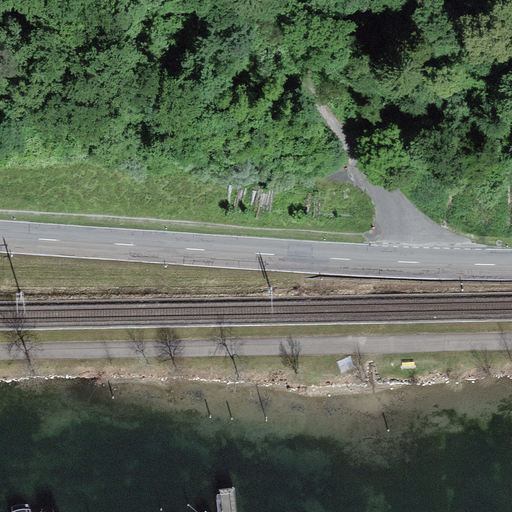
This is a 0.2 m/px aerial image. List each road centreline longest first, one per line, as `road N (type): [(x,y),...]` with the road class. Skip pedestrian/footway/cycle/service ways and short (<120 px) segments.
road 1 (primary): [(511,264),(0,236)]
road 2 (track): [(405,261),(402,238),(361,160),(293,59)]
